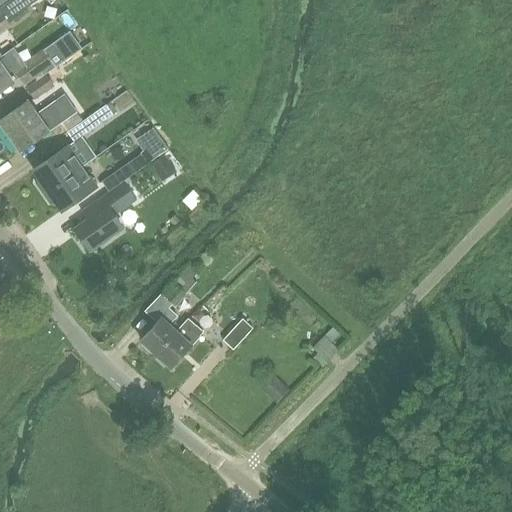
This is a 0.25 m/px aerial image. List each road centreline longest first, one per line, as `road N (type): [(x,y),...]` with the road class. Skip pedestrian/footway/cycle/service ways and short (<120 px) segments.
road 1 (residential): [(247,480),(511,206)]
road 2 (tertiary): [(247,480),(116,370),(0,217)]
